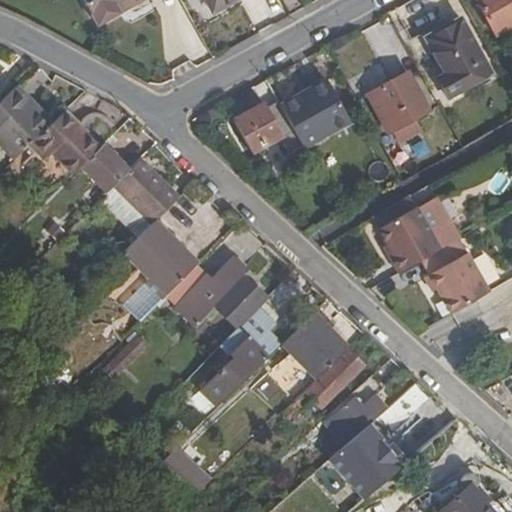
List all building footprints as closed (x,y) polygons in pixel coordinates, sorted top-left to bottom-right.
[(90,0),(102,21),(141,0),(90,0)] [(211,0),(218,12),(239,0),(211,0)] [(511,0),(484,0),(502,33),(511,27),(511,0)] [(466,17),(452,25),(455,29),(432,41),(451,74),(443,79),(454,100),(498,75),(466,17)] [(413,74),(375,94),(397,132),(421,119),(434,112),(413,74)] [(310,100),(336,87),(332,82),(307,95),(310,100)] [(42,105),(23,84),(7,99),(0,105),(0,134),(19,157),(32,144),(52,125),(37,110),(42,105)] [(287,106),(299,128),(310,146),(354,121),(336,87),(310,100),(307,95),(287,106)] [(287,106),(284,101),(272,108),(270,104),(238,121),(255,152),(299,128),(287,106)] [(37,110),(52,125),(57,120),(42,105),(37,110)] [(70,112),(68,110),(57,120),(52,125),(32,144),(36,147),(70,112)] [(105,148),(106,147),(70,112),(36,147),(50,161),(56,156),(76,177),(82,171),(105,148)] [(421,119),(397,132),(403,141),(426,128),(421,119)] [(117,189),(131,174),(105,148),(82,171),(107,198),(117,189)] [(172,188),(145,160),(131,174),(117,189),(156,227),(159,225),(181,203),(168,191),(172,188)] [(394,256),(402,271),(424,259),(441,249),(409,194),(375,214),(392,244),(397,254),(394,256)] [(55,239),(63,231),(55,224),(48,232),(55,239)] [(145,327),(203,269),(159,225),(156,227),(127,256),(153,282),(127,309),(145,327)] [(492,291),(462,237),(441,249),(424,259),(432,275),(428,277),(436,291),(440,288),(454,314),(492,291)] [(397,254),(392,244),(388,246),(394,256),(397,254)] [(222,278),(220,276),(187,309),(202,324),(222,304),(245,325),(260,309),(274,296),(250,273),(255,269),(243,257),(222,278)] [(187,309),(220,276),(216,272),(183,305),(187,309)] [(277,325),(260,309),(245,325),(224,345),(236,357),(206,388),(221,403),(282,342),(271,332),(277,325)] [(353,347),(317,312),(286,342),(323,377),(353,347)] [(106,365),(120,376),(145,343),(132,333),(106,365)] [(354,354),(312,395),(327,411),(370,370),(354,354)] [(253,387),(268,403),(280,392),(265,375),(253,387)] [(389,388),(377,375),(353,397),(357,402),(331,427),(339,437),(327,448),(335,457),(372,422),(389,410),(378,399),(389,388)] [(372,422),(335,457),(329,462),(362,498),(405,459),(372,422)] [(170,458),(207,493),(219,480),(182,445),(170,458)] [(501,511),(474,483),(444,511),(501,511)]
